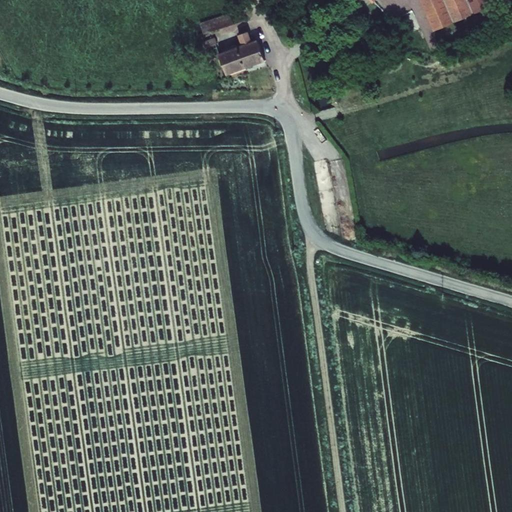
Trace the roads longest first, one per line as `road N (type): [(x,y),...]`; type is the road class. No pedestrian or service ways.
road 1 (tertiary): [(0,93),(78,108),(278,110),(290,125),(302,205),(320,239),(511,301)]
road 2 (track): [(342,511),(310,271),(314,232)]
